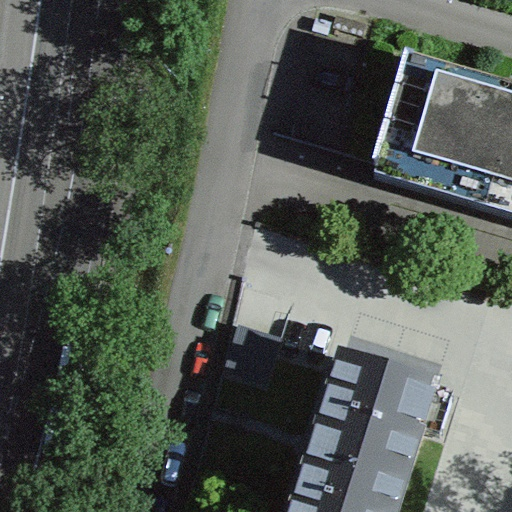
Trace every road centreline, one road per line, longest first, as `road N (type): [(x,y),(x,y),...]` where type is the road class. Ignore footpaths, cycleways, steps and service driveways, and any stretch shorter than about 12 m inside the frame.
road 1 (residential): [(132,511),(218,171),(245,0)]
road 2 (secondary): [(0,417),(69,0)]
road 3 (residential): [(382,0),(511,34)]
